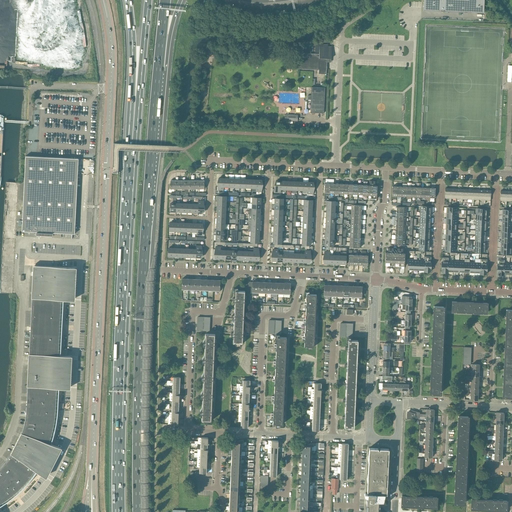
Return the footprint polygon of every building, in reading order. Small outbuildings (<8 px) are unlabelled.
[(423,0),(423,7),(424,7),(423,10),(427,10),(427,11),(480,13),(483,13),(484,10),(484,0),(423,0)] [(327,66),(327,62),(327,58),(331,58),(332,46),(328,46),(328,44),(324,44),(315,44),(315,52),(319,52),(319,54),(311,53),(311,49),(310,48),(310,44),(301,44),(300,48),(296,48),(296,60),(295,69),(319,70),(318,74),(326,74),(327,70),(327,66)] [(310,113),(324,113),(325,95),(325,87),(311,87),(311,96),(308,95),(308,100),(310,100),(310,113)] [(78,159),(26,156),(22,231),(37,232),(37,235),(52,236),(52,233),(75,234),(78,159)] [(32,298),(32,305),(63,306),(63,300),(72,300),(74,268),(33,266),(32,298)] [(244,309),(245,298),(245,291),(238,291),(238,288),(233,289),(235,298),(235,299),(233,298),(232,301),(235,301),(234,308),(244,309)] [(316,312),(316,298),(316,294),(309,294),(309,291),(305,292),(306,302),(304,301),(304,304),(306,304),(306,311),(316,312)] [(402,296),(401,304),(402,304),(406,304),(412,305),(412,299),(411,299),(411,297),(411,296),(411,294),(405,294),(405,296),(402,296)] [(452,311),(469,312),(470,302),(452,301),(452,311)] [(469,312),(487,312),(487,303),(470,302),(469,312)] [(412,305),(406,304),(402,304),(402,310),(405,310),(406,310),(406,312),(410,312),(410,310),(412,310),(412,305)] [(32,305),(31,326),(62,328),(63,306),(32,305)] [(444,306),(435,306),(434,306),(433,324),(443,324),(444,306)] [(243,326),(244,309),(234,308),(234,316),(232,316),(232,318),(234,318),(234,326),(243,326)] [(315,329),(316,312),(306,311),(306,319),(303,319),(303,321),(305,321),(305,329),(315,329)] [(442,342),(443,324),(433,324),(432,341),(442,342)] [(31,326),(29,354),(60,356),(60,355),(62,328),(31,326)] [(242,344),(243,334),(243,326),(234,326),(233,333),(231,333),(231,336),(233,336),(233,344),(235,344),(236,347),(240,346),(240,344),(242,344)] [(314,347),(314,337),(315,329),(305,329),(305,336),(302,336),(302,339),(305,339),(304,346),(307,347),(307,350),(312,349),(311,347),(314,347)] [(205,334),(205,338),(203,342),(202,344),(205,347),(204,351),(214,352),(215,334),(205,334)] [(276,354),(286,355),(286,337),(280,337),(279,334),(275,335),(276,344),(274,344),(274,347),(276,347),(276,354)] [(357,358),(358,348),(358,340),(351,340),(351,337),(347,338),(348,347),(345,347),(345,350),(348,350),(348,357),(357,358)] [(441,359),(442,342),(432,341),(432,359),(441,359)] [(384,345),(383,351),(393,351),(394,351),(394,347),(390,347),(390,345),(390,344),(390,343),(385,343),(385,345),(384,345)] [(213,369),(214,352),(204,351),(204,356),(202,359),(202,361),(204,364),(204,369),(213,369)] [(383,351),(383,357),(384,357),(384,359),(389,359),(392,359),(393,351),(383,351)] [(70,356),(60,355),(60,356),(29,354),(28,370),(69,372),(70,356)] [(285,372),(286,355),(276,354),(276,361),(273,361),(273,364),(275,364),(275,372),(285,372)] [(348,357),(347,365),(344,365),(344,367),(347,367),(347,375),(356,375),(357,358),(348,357)] [(440,377),(441,359),(432,359),(431,376),(440,377)] [(213,387),(213,369),(204,369),(204,373),(201,376),(201,379),(203,382),(203,386),(213,387)] [(59,388),(64,388),(68,389),(69,372),(28,370),(27,387),(28,387),(28,386),(59,388)] [(284,390),(285,372),(275,372),(275,379),(273,379),(272,381),(275,381),(274,389),(284,390)] [(356,393),(356,392),(356,375),(347,375),(346,382),(344,382),(343,384),(346,385),(346,392),(356,393)] [(440,393),(440,392),(440,377),(431,376),(430,392),(430,393),(440,393)] [(511,396),(511,379),(504,379),(503,396),(511,396)] [(28,386),(28,387),(27,400),(58,402),(59,388),(28,386)] [(212,404),(213,392),(213,387),(203,386),(203,391),(200,394),(200,396),(202,399),(202,403),(212,404)] [(283,407),(284,392),(284,390),(274,389),(274,396),(272,396),(272,399),(274,399),(274,407),(283,407)] [(355,410),(355,402),(356,393),(346,392),(346,400),(343,399),(343,402),(346,402),(345,410),(355,410)] [(27,400),(27,407),(58,409),(58,402),(27,400)] [(211,421),(212,404),(202,403),(202,408),(200,411),(200,413),(202,416),(202,421),(205,421),(206,424),(209,421),(211,421)] [(58,409),(27,407),(26,413),(26,418),(56,423),(56,421),(57,416),(58,409)] [(283,424),(283,407),(274,407),(273,414),(271,414),(271,416),(273,416),(273,424),(275,424),(276,427),(280,426),(280,424),(283,424)] [(354,427),(354,425),(355,410),(345,410),(345,417),(342,417),(342,419),(345,419),(344,427),(347,427),(348,430),(352,429),(351,427),(354,427)] [(411,419),(415,419),(419,418),(419,416),(425,417),(425,418),(426,418),(426,416),(426,413),(425,413),(425,414),(419,414),(420,412),(412,410),(411,412),(408,411),(408,412),(408,418),(411,417),(411,419)] [(467,434),(468,416),(458,416),(458,434),(467,434)] [(26,418),(25,424),(23,429),(22,433),(50,445),(51,444),(53,438),(54,431),(55,430),(56,424),(56,423),(26,418)] [(56,446),(51,444),(50,445),(22,433),(21,433),(16,443),(52,462),(60,447),(56,446)] [(458,434),(457,451),(466,451),(467,434),(458,434)] [(37,471),(44,477),(52,462),(16,443),(11,453),(37,470),(37,471)] [(367,500),(366,511),(379,511),(380,501),(381,501),(380,501),(380,499),(381,500),(382,499),(380,499),(382,494),(383,494),(387,494),(389,449),(369,448),(369,452),(368,458),(368,464),(368,473),(367,478),(367,479),(367,484),(367,493),(366,493),(365,493),(365,494),(364,494),(364,495),(365,495),(365,496),(368,497),(367,500)] [(466,468),(466,451),(457,451),(456,468),(466,468)] [(8,458),(1,466),(23,488),(25,485),(28,482),(30,479),(33,477),(37,471),(37,470),(11,453),(11,454),(8,458)] [(0,491),(6,500),(6,502),(8,501),(11,498),(13,497),(17,493),(19,492),(23,488),(1,466),(0,467),(0,491)] [(465,486),(466,468),(456,468),(455,485),(465,486)] [(464,503),(465,486),(455,485),(454,503),(464,503)] [(402,496),(401,506),(419,506),(419,497),(402,496)] [(419,506),(427,507),(436,507),(437,497),(419,497),(419,506)] [(489,500),(479,499),(472,499),(471,509),(489,509),(489,500)] [(507,501),(489,500),(489,509),(506,510),(507,501)]
